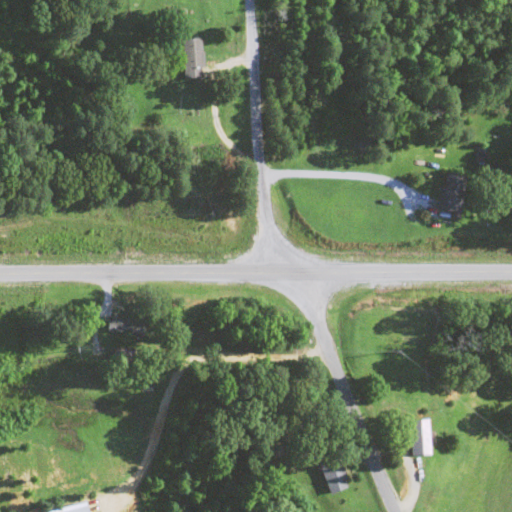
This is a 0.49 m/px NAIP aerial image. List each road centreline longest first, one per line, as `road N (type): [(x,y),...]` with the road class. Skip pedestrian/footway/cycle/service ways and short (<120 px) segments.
road 1 (primary): [(0,275),(511,273)]
road 2 (residential): [(281,272),(265,154),(265,0)]
road 3 (residential): [(353,511),(281,272)]
